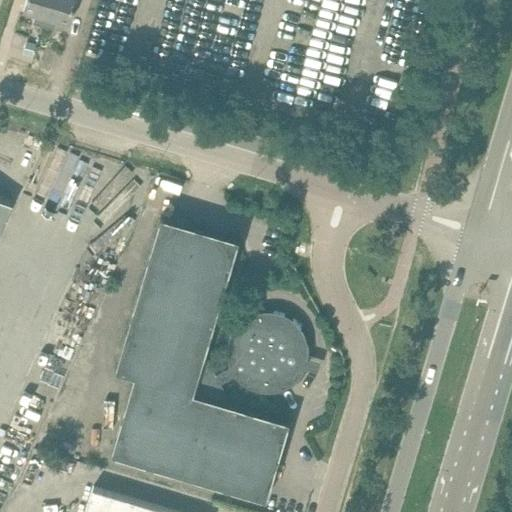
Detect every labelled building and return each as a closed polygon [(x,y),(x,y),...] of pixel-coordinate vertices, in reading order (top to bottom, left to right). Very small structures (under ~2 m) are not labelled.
[(43,25),(50,0),(26,0),(24,8),(36,11),(33,22),(43,25)] [(70,21),(76,0),(50,0),(43,25),(54,28),(58,17),(70,21)] [(0,231),(14,201),(0,195),(0,231)] [(222,381),(235,374),(234,372),(233,370),(232,368),(231,366),(230,364),(217,371),(206,351),(240,236),(162,212),(116,367),(135,373),(112,450),(267,496),(291,418),(233,400),(222,381)] [(262,309),(254,311),(247,315),(240,320),(235,326),(231,333),(228,340),(227,348),(228,356),(230,364),(231,366),(232,368),(233,370),(234,372),(235,374),(241,380),(248,385),(256,388),(264,390),(273,390),(281,388),(289,384),(296,379),(301,373),(305,366),(308,356),(309,348),(307,339),(305,331),(300,324),(294,318),(287,313),(279,310),(271,309),(262,309)] [(183,511),(93,485),(85,511),(183,511)]
